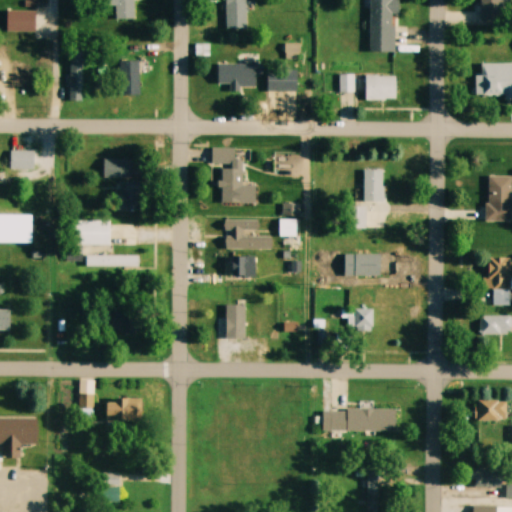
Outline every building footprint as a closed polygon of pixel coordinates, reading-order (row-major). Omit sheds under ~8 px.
[(133,0),(113,0),(113,19),(134,19),(133,0)] [(245,0),(225,0),(225,30),(245,30),(245,0)] [(399,0),(369,0),(369,53),(395,53),(396,14),(399,14),(399,0)] [(510,0),(480,0),(481,20),(511,20),(510,0)] [(82,102),(82,57),(69,57),(69,102),(82,102)] [(140,62),(119,62),(119,96),(140,96),(140,62)] [(511,63),(481,64),(481,99),(511,98),(511,63)] [(217,66),(217,85),(230,85),(230,90),(256,90),(256,76),(262,76),(262,66),(217,66)] [(353,76),(340,76),(340,93),(352,93),(353,76)] [(396,100),(396,77),(365,77),(365,100),(396,100)] [(234,163),(234,150),(211,150),(211,163),(234,163)] [(9,170),(33,170),(33,152),(9,152),(9,170)] [(102,177),(130,177),(130,160),(102,160),(102,177)] [(222,204),(242,204),(242,170),(222,170),(222,204)] [(383,171),(363,171),(363,203),(383,203),(383,171)] [(511,176),(486,176),(486,221),(511,221),(511,176)] [(140,210),(140,184),(116,184),(116,210),(140,210)] [(350,226),(365,226),(365,208),(350,208),(350,226)] [(296,237),(296,220),(279,220),(279,237),(296,237)] [(75,246),(110,246),(110,221),(75,221),(75,246)] [(258,221),(225,221),(225,250),(267,250),(267,237),(258,237),(258,221)] [(344,252),(380,253),(380,275),(344,275),(344,252)] [(138,267),(138,256),(85,256),(85,267),(138,267)] [(227,257),(227,278),(255,278),(255,257),(227,257)] [(489,306),(510,306),(510,258),(489,259),(489,306)] [(245,306),(225,306),(225,340),(245,340),(245,306)] [(0,330),(9,330),(9,310),(0,310),(0,330)] [(341,310),(341,319),(347,319),(347,329),(372,329),(372,310),(341,310)] [(113,335),(130,335),(130,311),(113,311),(113,335)] [(511,316),(480,317),(480,334),(511,334),(511,316)] [(94,410),(94,395),(77,395),(77,410),(94,410)] [(141,400),(106,400),(106,422),(141,422),(141,400)] [(506,401),(478,401),(478,421),(506,421),(506,401)] [(347,407),(395,408),(395,429),(347,428),(347,407)] [(37,418),(0,418),(0,445),(2,446),(2,458),(20,458),(20,446),(37,446),(37,418)] [(473,480),(473,488),(501,488),(501,470),(468,470),(468,480),(473,480)] [(377,511),(377,471),(366,471),(366,511),(377,511)]
